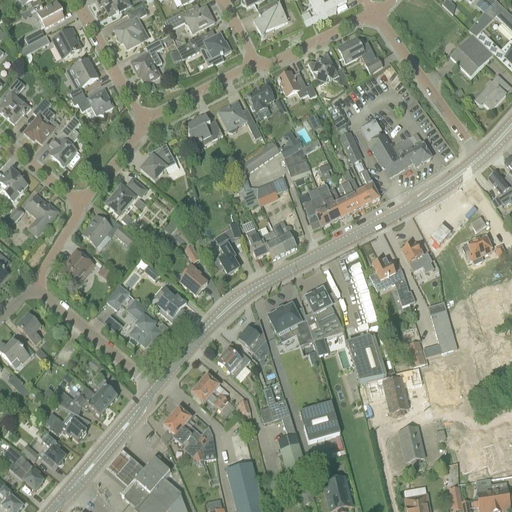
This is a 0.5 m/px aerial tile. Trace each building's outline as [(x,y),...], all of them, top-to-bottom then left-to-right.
[(118,15),(130,8),(125,0),(95,0),(100,9),(103,8),(109,19),(115,16),(116,17),(118,16),(118,15)] [(157,0),(160,4),(166,0),(177,0),(182,8),(197,0),(157,0)] [(240,0),(242,2),(241,2),(241,3),(241,4),(241,5),(241,6),(242,7),(243,7),(243,8),(244,8),(245,8),(246,11),(265,1),(264,0),(240,0)] [(325,14),(346,3),(344,0),(310,0),(311,3),(312,3),(316,11),(315,15),(317,18),(303,25),(306,30),(327,19),(325,14)] [(484,13),(490,7),(481,0),(476,6),(484,13)] [(36,1),(29,4),(32,10),(38,6),(36,2),(36,1)] [(260,20),(253,23),(262,42),(265,36),(287,25),(278,8),(276,2),(267,7),(270,14),(265,17),(260,20)] [(483,16),(467,33),(472,38),(475,40),(481,34),(491,24),(495,20),(511,36),(511,19),(495,3),(483,16)] [(51,6),(36,15),(44,31),(45,31),(64,21),(61,16),(62,15),(59,10),(61,9),(59,5),(57,6),(57,5),(51,7),(51,6)] [(144,12),(147,10),(145,7),(127,17),(130,23),(113,33),(120,47),(123,46),(127,53),(146,42),(142,35),(144,34),(140,27),(138,28),(136,23),(146,17),(144,12)] [(207,12),(204,13),(203,11),(188,18),(185,13),(164,24),(168,34),(184,25),(186,29),(191,27),(195,35),(214,25),(207,12)] [(74,39),(75,39),(71,32),(51,42),(62,62),(80,52),(74,39)] [(44,39),(41,33),(40,33),(24,42),(27,48),(44,39)] [(481,34),(475,40),(486,51),(493,58),(504,69),(509,65),(511,67),(511,50),(505,58),(481,34)] [(225,44),(223,45),(219,37),(204,44),(201,39),(176,51),(182,63),(198,55),(200,51),(208,53),(215,68),(223,63),(220,58),(229,53),(225,44)] [(493,58),(486,51),(475,40),(472,38),(456,53),(449,60),(470,81),(493,58)] [(45,40),(46,39),(45,39),(44,39),(27,48),(18,53),(24,60),(48,46),(45,40)] [(367,45),(360,49),(357,41),(347,46),(348,48),(343,50),(342,49),(337,51),(345,67),(364,57),(368,65),(364,67),(370,78),(382,70),(377,61),(376,62),(367,45)] [(155,55),(163,51),(159,42),(145,50),(149,58),(143,61),(142,59),(130,65),(138,80),(140,79),(144,87),(160,79),(155,69),(161,66),(155,55)] [(505,42),(500,47),(505,53),(511,48),(505,42)] [(341,72),(336,75),(327,57),(323,59),(321,66),(317,67),(311,65),(307,67),(319,90),(325,86),(330,88),(332,83),(337,85),(338,88),(343,89),(345,94),(351,91),(341,72)] [(82,90),(98,81),(87,62),(71,70),(82,90)] [(298,76),(292,79),(290,75),(277,82),(278,85),(279,87),(280,88),(278,89),(281,95),(283,94),(286,100),(296,95),(300,102),(307,98),(309,102),(316,98),(311,87),(306,90),(298,76)] [(504,97),(509,91),(497,79),(474,104),(478,108),(479,108),(480,108),(481,109),(481,108),(482,108),(483,107),(490,114),(505,98),(504,97)] [(15,99),(24,88),(16,81),(6,93),(10,97),(3,105),(0,108),(0,115),(13,127),(22,117),(23,118),(25,116),(24,115),(25,114),(26,115),(30,110),(24,105),(23,106),(15,99)] [(265,108),(274,103),(266,88),(247,98),(249,102),(248,102),(249,104),(250,104),(251,106),(249,108),(252,114),(254,112),(256,116),(259,122),(270,117),(266,111),(267,110),(265,108)] [(72,102),(83,96),(80,90),(69,96),(72,102)] [(104,114),(113,109),(104,93),(86,102),(83,96),(72,102),(70,103),(74,109),(77,107),(81,115),(91,110),(96,118),(98,117),(103,118),(104,114)] [(47,111),(51,107),(44,101),(38,107),(32,115),(37,119),(23,135),(33,144),(35,142),(41,147),(58,128),(50,121),(54,117),(47,111)] [(280,118),(287,115),(281,103),(274,106),(280,118)] [(247,125),(241,114),(237,105),(230,108),(230,110),(225,113),(223,112),(219,114),(219,115),(218,116),(228,135),(232,137),(235,135),(237,131),(236,129),(241,126),(241,127),(247,125)] [(317,117),(310,121),(315,132),(322,129),(317,117)] [(55,139),(49,147),(54,151),(51,155),(52,160),(63,169),(63,168),(64,169),(68,164),(67,164),(76,153),(71,148),(80,137),(74,132),(79,126),(73,118),(55,139)] [(206,119),(186,129),(190,136),(187,137),(193,148),(198,145),(215,137),(210,127),(206,119)] [(375,123),(359,132),(388,181),(412,166),(415,171),(431,161),(426,153),(422,146),(415,150),(415,149),(396,160),(383,137),(381,138),(380,135),(381,135),(375,123)] [(255,143),(261,139),(257,132),(251,135),(255,143)] [(350,165),(351,165),(360,161),(362,161),(350,135),(339,140),(350,165)] [(284,161),(301,151),(302,150),(297,142),(279,152),(284,161)] [(317,142),(309,146),(313,153),(320,148),(317,142)] [(273,159),(278,155),(271,145),(266,149),(273,159)] [(164,172),(175,166),(166,147),(147,157),(149,162),(140,172),(154,184),(164,172)] [(268,162),(273,159),(266,149),(261,152),(268,162)] [(339,165),(344,162),(338,149),(332,152),(334,156),(339,165)] [(305,163),(304,158),(301,151),(284,161),(283,161),(286,169),(305,163)] [(263,166),(268,162),(261,152),(256,156),(263,166)] [(258,169),(263,166),(256,156),(251,159),(258,169)] [(253,172),(258,169),(251,159),(246,162),(253,172)] [(245,178),(253,172),(246,162),(241,166),(244,175),(245,178)] [(290,180),(309,173),(305,163),(286,169),(290,180)] [(328,167),(319,170),(321,175),(327,173),(331,172),(328,167)] [(19,182),(20,180),(10,171),(0,182),(0,187),(1,187),(8,193),(6,194),(7,195),(5,198),(13,205),(27,188),(19,182)] [(365,173),(360,175),(361,178),(367,190),(363,192),(370,206),(379,201),(366,175),(365,173)] [(249,191),(245,178),(244,175),(233,178),(238,197),(240,197),(250,193),(249,191)] [(511,192),(496,175),(487,183),(499,196),(496,199),(503,209),(510,204),(511,207),(511,192)] [(281,194),(287,192),(282,180),(257,191),(257,201),(260,207),(271,202),(268,196),(274,194),(275,196),(281,194)] [(140,200),(146,193),(132,181),(126,188),(127,189),(125,193),(121,189),(115,196),(111,201),(105,208),(119,219),(134,201),(132,199),(135,196),(140,200)] [(352,182),(348,184),(360,211),(370,206),(363,192),(358,194),(352,182)] [(348,184),(341,187),(344,194),(347,200),(344,201),(350,216),(360,211),(348,184)] [(326,188),(317,191),(320,198),(325,211),(331,226),(340,221),(329,194),(326,188)] [(257,201),(257,191),(249,191),(250,193),(240,197),(248,213),(260,207),(257,201)] [(311,205),(304,207),(308,219),(315,216),(318,223),(320,230),(321,231),(331,226),(325,211),(320,198),(317,191),(307,194),(310,203),(311,205)] [(333,191),(329,194),(340,221),(350,216),(344,201),(339,204),(333,191)] [(36,198),(25,212),(37,222),(34,225),(28,232),(32,235),(37,239),(58,215),(49,207),(48,208),(44,205),(36,198)] [(178,213),(196,209),(194,201),(188,204),(188,203),(174,209),(178,213)] [(12,227),(23,215),(17,209),(6,222),(12,227)] [(112,232),(105,227),(96,219),(91,226),(92,227),(81,239),(96,251),(112,232)] [(270,227),(270,228),(272,234),(273,235),(278,241),(279,241),(281,247),(286,256),(296,251),(296,250),(289,236),(290,236),(291,234),(291,232),(290,230),(288,229),(286,229),(285,230),(283,224),(274,229),(271,230),(270,227)] [(234,242),(241,240),(236,226),(229,228),(232,236),(230,236),(234,242)] [(137,249),(140,245),(120,229),(114,237),(133,253),(135,250),(137,252),(139,250),(137,249)] [(265,230),(258,233),(260,239),(262,243),(265,248),(266,247),(273,263),(286,256),(281,247),(279,241),(278,241),(273,235),(272,234),(268,236),(265,230)] [(262,243),(259,244),(254,232),(246,235),(249,241),(246,242),(255,262),(269,256),(273,263),(266,247),(265,248),(262,243)] [(226,245),(228,244),(224,236),(214,242),(224,259),(218,262),(218,263),(214,265),(218,272),(222,269),(227,278),(238,271),(233,261),(235,260),(226,245)] [(482,257),(491,253),(485,240),(461,250),(467,264),(482,257)] [(415,245),(401,252),(406,261),(409,267),(412,274),(422,269),(425,275),(432,271),(429,265),(431,264),(426,256),(421,258),(415,245)] [(193,266),(200,262),(191,248),(185,252),(193,266)] [(352,260),(359,257),(357,251),(341,258),(345,267),(353,263),(352,260)] [(76,290),(94,268),(75,253),(67,263),(69,265),(60,277),(76,290)] [(9,265),(1,259),(0,257),(0,285),(7,277),(3,273),(4,272),(9,265)] [(376,276),(369,279),(373,289),(381,285),(380,284),(387,281),(388,283),(389,283),(391,288),(394,287),(398,285),(390,268),(388,270),(384,262),(379,265),(378,264),(371,267),(376,276)] [(154,283),(160,277),(149,268),(144,274),(154,283)] [(198,279),(200,277),(190,269),(182,278),(185,281),(180,286),(196,299),(197,298),(198,299),(202,294),(201,293),(207,286),(198,279)] [(398,285),(394,287),(402,310),(409,307),(415,305),(410,295),(408,295),(405,285),(399,287),(398,285)] [(116,313),(129,297),(118,289),(106,305),(116,313)] [(177,299),(176,300),(164,290),(158,298),(163,303),(158,310),(160,312),(158,314),(172,327),(183,314),(181,312),(186,306),(177,299)] [(493,291),(473,297),(483,332),(504,325),(493,291)] [(322,292),(305,301),(312,315),(305,319),(306,324),(308,329),(317,324),(320,330),(336,321),(334,315),(330,309),(330,308),(322,292)] [(147,321),(151,316),(135,303),(126,313),(139,324),(135,328),(138,331),(131,339),(132,339),(139,345),(145,350),(154,338),(157,340),(161,335),(154,329),(155,328),(147,321)] [(11,317),(19,326),(30,316),(22,307),(11,317)] [(277,315),(268,320),(277,338),(280,345),(291,339),(288,332),(296,328),(298,332),(303,349),(313,346),(313,345),(312,344),(308,329),(306,324),(301,326),(294,313),(291,308),(282,312),(282,311),(276,314),(277,315)] [(34,336),(40,330),(28,318),(17,329),(35,348),(41,343),(34,336)] [(111,318),(105,324),(118,336),(124,329),(111,318)] [(247,331),(237,342),(254,357),(264,345),(266,344),(260,325),(250,333),(247,331)] [(132,339),(128,344),(135,350),(139,345),(132,339)] [(370,340),(347,348),(359,386),(383,381),(370,340)] [(328,356),(323,341),(314,344),(319,359),(328,356)] [(27,350),(23,354),(13,343),(6,350),(1,345),(0,345),(0,355),(12,368),(17,364),(21,368),(29,360),(33,356),(27,350)] [(413,370),(424,367),(418,345),(406,348),(413,370)] [(511,356),(508,345),(474,356),(481,377),(486,375),(493,373),(502,370),(509,367),(511,366),(511,356)] [(224,358),(217,366),(235,381),(244,369),(250,363),(239,353),(235,358),(226,351),(222,356),(224,358)] [(45,368),(50,363),(39,352),(34,357),(45,368)] [(96,375),(101,368),(92,361),(87,368),(96,375)] [(450,377),(442,379),(448,402),(449,402),(449,404),(455,402),(455,401),(457,400),(456,396),(463,394),(458,370),(449,372),(450,377)] [(103,381),(104,380),(99,376),(94,383),(97,386),(97,387),(97,388),(97,389),(101,392),(96,398),(108,409),(117,398),(117,399),(106,390),(107,388),(108,387),(108,386),(107,385),(103,381)] [(433,376),(425,378),(430,402),(437,400),(439,405),(441,404),(441,406),(447,404),(447,403),(448,402),(442,379),(434,381),(433,376)] [(228,397),(214,384),(206,378),(199,387),(229,413),(230,415),(234,410),(224,401),(228,397)] [(403,413),(408,412),(401,380),(381,385),(388,417),(394,416),(395,420),(405,418),(403,413)] [(18,382),(12,387),(25,400),(29,393),(18,382)] [(230,415),(229,413),(199,387),(191,396),(204,407),(208,403),(225,419),(229,415),(230,415)] [(73,404),(74,404),(57,390),(52,395),(48,391),(41,398),(61,410),(68,413),(75,405),(73,404)] [(87,390),(87,391),(86,390),(79,397),(74,404),(73,404),(75,405),(79,409),(80,408),(84,411),(85,412),(86,412),(87,412),(87,411),(89,410),(99,419),(99,420),(108,409),(96,398),(87,390)] [(273,399),(265,401),(270,417),(273,424),(289,419),(286,410),(277,413),(273,399)] [(245,421),(251,420),(246,404),(238,406),(242,418),(244,417),(245,421)] [(331,405),(296,415),(306,447),(340,436),(331,405)] [(72,416),(68,413),(61,410),(58,413),(68,421),(72,416)] [(174,416),(170,419),(203,448),(207,443),(208,444),(212,440),(208,430),(201,438),(187,426),(191,422),(186,417),(181,412),(178,410),(177,411),(176,410),(172,414),(174,416)] [(74,423),(67,431),(52,417),(44,425),(50,430),(48,432),(56,439),(61,434),(69,440),(71,438),(78,444),(86,434),(74,423)] [(270,417),(261,420),(263,427),(273,424),(270,417)] [(166,422),(162,426),(164,427),(163,429),(170,435),(175,439),(173,441),(181,449),(186,444),(198,454),(194,458),(196,464),(203,462),(199,453),(203,448),(170,419),(167,423),(166,422)] [(289,419),(281,421),(285,433),(287,440),(277,444),(286,474),(305,468),(296,438),(295,438),(289,419)] [(418,462),(424,461),(416,430),(398,435),(405,465),(411,464),(412,468),(419,467),(418,462)] [(50,441),(51,439),(42,432),(35,441),(41,446),(50,454),(42,463),(51,470),(54,467),(57,469),(58,467),(58,468),(60,468),(62,466),(62,464),(61,463),(65,459),(57,452),(60,449),(50,441)] [(437,443),(445,441),(443,433),(435,435),(437,443)] [(504,436),(503,437),(510,460),(511,459),(511,433),(510,434),(509,433),(503,435),(504,436)] [(495,444),(488,446),(496,470),(504,467),(502,462),(510,460),(503,437),(502,437),(502,435),(496,437),(496,439),(494,440),(495,444)] [(471,442),(470,442),(478,466),(486,463),(489,472),(496,470),(488,446),(482,448),(479,439),(477,440),(477,439),(471,441),(471,442)] [(202,459),(215,457),(212,440),(208,444),(201,453),(202,459)] [(463,450),(456,452),(463,475),(471,473),(470,468),(478,466),(470,442),(469,443),(469,441),(463,443),(463,445),(461,445),(463,450)] [(39,459),(37,457),(26,448),(20,455),(33,466),(39,459)] [(25,464),(26,463),(10,449),(3,457),(18,471),(20,469),(27,476),(22,482),(35,494),(41,487),(40,486),(43,483),(37,478),(39,476),(31,469),(25,464)] [(126,493),(142,474),(120,456),(105,475),(126,493)] [(171,471),(167,467),(158,460),(156,462),(154,461),(142,474),(126,493),(121,499),(135,511),(134,511),(185,511),(180,499),(180,496),(163,482),(171,471)] [(235,511),(264,511),(253,465),(226,472),(235,511)] [(344,511),(351,509),(344,480),(323,485),(329,511),(344,511)] [(0,486),(0,498),(5,503),(1,508),(5,511),(19,511),(22,509),(16,504),(18,502),(0,486)] [(303,505),(314,502),(311,490),(300,493),(303,505)] [(511,497),(508,498),(507,490),(492,493),(494,511),(509,511),(509,505),(511,504),(511,497)] [(461,511),(461,505),(458,491),(449,492),(452,511),(461,511)] [(478,511),(494,511),(492,493),(476,495),(477,502),(473,503),(474,511),(479,511),(478,511)] [(405,502),(404,502),(406,511),(428,511),(426,498),(426,496),(405,499),(405,502)]
